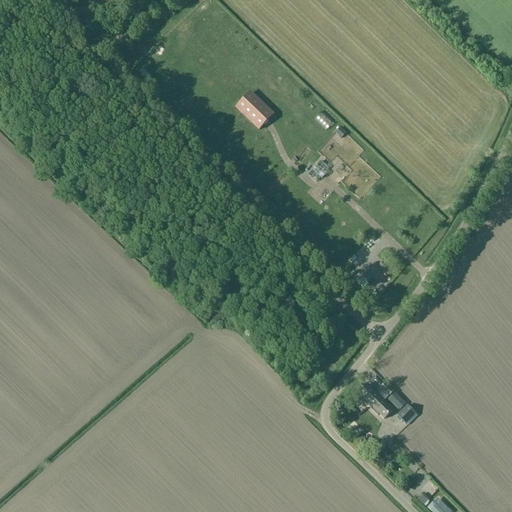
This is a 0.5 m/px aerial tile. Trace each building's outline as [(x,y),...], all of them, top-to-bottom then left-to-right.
[(259,130),(273,116),(250,94),(236,108),(259,130)] [(310,144),(315,139),(305,128),(300,133),(310,144)] [(330,133),(335,140),(341,135),(336,129),(330,133)] [(321,162),(308,176),(316,183),(320,179),(321,180),(326,175),(324,174),(329,169),(321,162)] [(367,170),(359,184),(368,190),(377,176),(367,170)] [(383,402),(393,392),(385,384),(375,394),(366,386),(356,396),(378,416),(379,415),(384,420),(392,411),(383,402)] [(389,400),(400,410),(405,404),(394,394),(389,400)] [(406,424),(415,414),(407,406),(397,416),(406,424)] [(417,501),(422,506),(427,501),(422,496),(417,501)]
